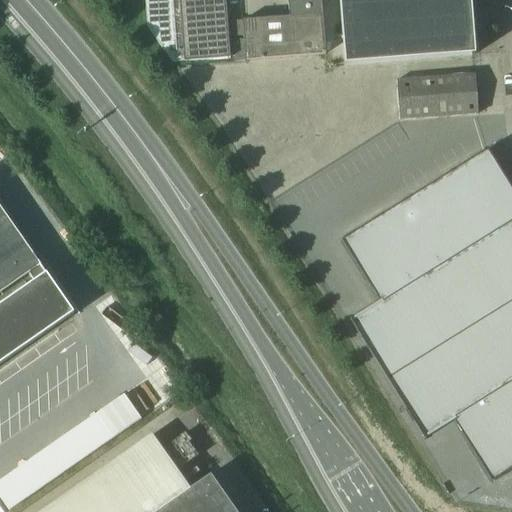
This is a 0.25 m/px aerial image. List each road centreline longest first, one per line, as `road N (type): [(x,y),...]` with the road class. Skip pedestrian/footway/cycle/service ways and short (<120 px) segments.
road 1 (tertiary): [(258,312),(145,150),(21,0)]
road 2 (tertiary): [(408,511),(258,312)]
road 3 (tertiary): [(258,312),(364,511)]
road 4 (unknown): [(0,460),(116,373),(114,348),(90,317)]
road 5 (unknown): [(90,317),(0,209)]
